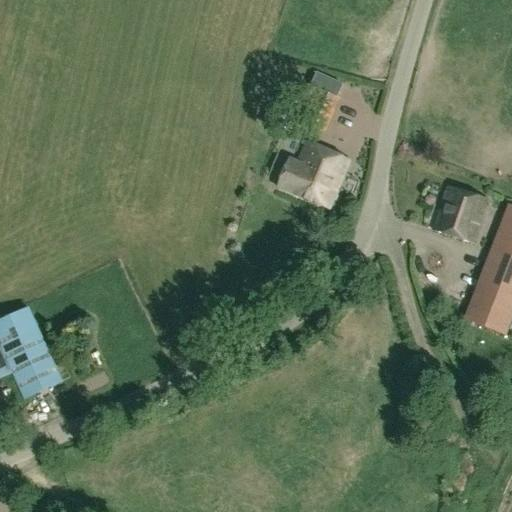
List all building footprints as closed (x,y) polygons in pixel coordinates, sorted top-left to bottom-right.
[(303,124),(323,133),(338,100),(318,91),(303,124)] [(274,128),(280,114),(269,109),(263,123),(274,128)] [(329,210),(349,162),(306,144),(298,164),(289,160),(277,189),(329,210)] [(472,244),(487,201),(448,188),(434,231),(472,244)] [(511,209),(466,320),(503,336),(506,329),(511,314),(511,209)] [(0,379),(13,373),(25,399),(25,400),(62,383),(28,310),(0,322),(0,379)] [(424,436),(416,430),(412,435),(420,441),(424,436)]
